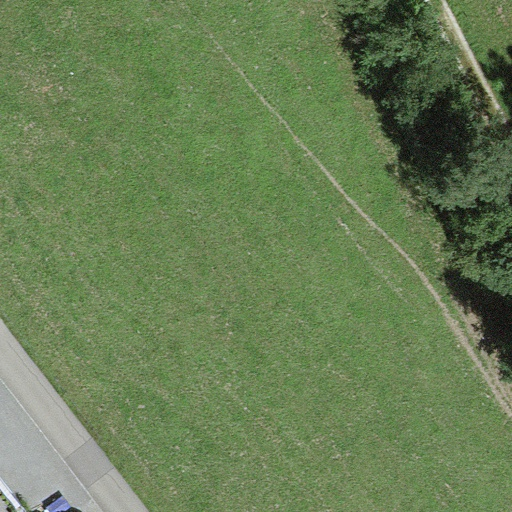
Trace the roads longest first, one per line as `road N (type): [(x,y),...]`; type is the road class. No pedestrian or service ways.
road 1 (track): [(424,0),(511,172)]
road 2 (residential): [(113,511),(0,363)]
